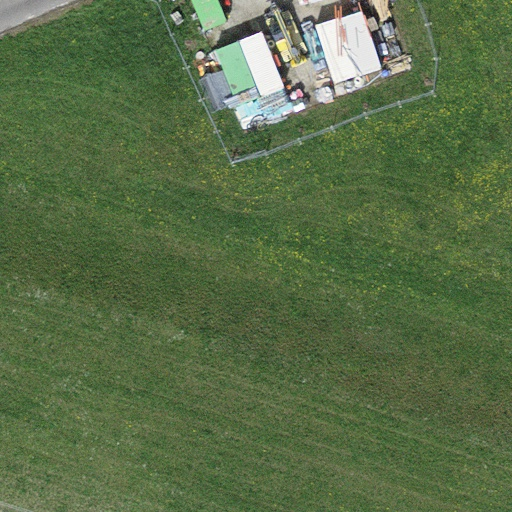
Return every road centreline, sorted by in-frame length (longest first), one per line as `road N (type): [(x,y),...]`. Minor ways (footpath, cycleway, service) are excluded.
road 1 (motorway): [(511,467),(0,303)]
road 2 (motorway): [(0,405),(330,511)]
